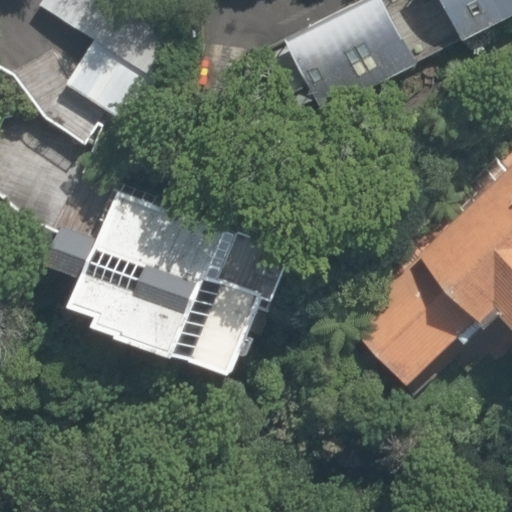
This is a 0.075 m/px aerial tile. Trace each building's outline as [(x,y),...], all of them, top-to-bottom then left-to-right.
[(91,48),(68,86),(148,136),(209,38),(149,0),(46,0),(38,14),(91,48)] [(385,0),(364,0),(268,59),(311,131),(424,63),(385,0)] [(511,0),(437,0),(458,43),(511,17),(511,0)] [(511,177),(351,342),(424,414),(494,343),(511,360),(511,177)] [(294,255),(137,191),(81,329),(264,403),(294,255)]
